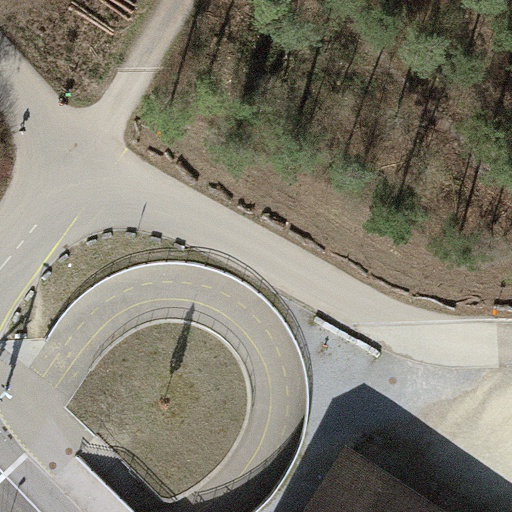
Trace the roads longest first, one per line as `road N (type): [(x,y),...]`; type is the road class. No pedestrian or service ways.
road 1 (track): [(339,0),(424,107),(511,172)]
road 2 (track): [(183,0),(86,156)]
road 3 (track): [(86,156),(0,65)]
